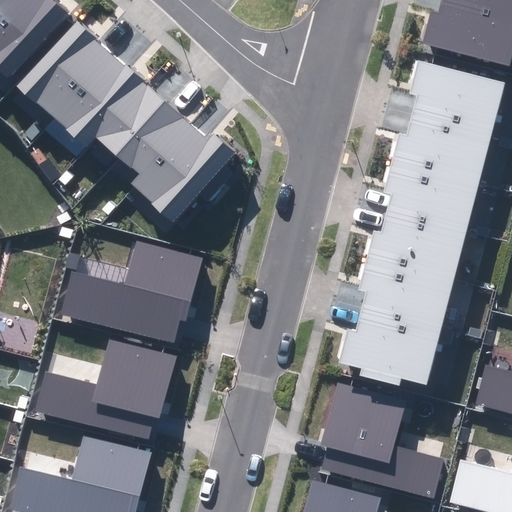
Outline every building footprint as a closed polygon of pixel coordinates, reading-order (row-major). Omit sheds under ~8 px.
[(0,0),(0,23),(20,0),(0,0)] [(20,0),(0,23),(0,53),(19,70),(75,7),(66,0),(20,0)] [(429,38),(511,59),(511,4),(494,0),(447,0),(445,8),(437,6),(429,38)] [(49,97),(63,110),(119,46),(110,38),(85,17),(28,81),(47,98),(49,97)] [(119,46),(63,110),(78,123),(77,124),(96,141),(104,131),(151,78),(153,76),(131,56),(119,46)] [(418,109),(496,130),(510,78),(424,56),(416,89),(423,90),(421,97),(418,109)] [(166,91),(151,78),(104,131),(126,150),(172,97),(166,91)] [(172,97),(126,150),(147,169),(194,116),(182,105),(172,97)] [(398,155),(484,179),(496,130),(418,109),(415,120),(413,129),(405,127),(398,155)] [(194,116),(147,169),(138,178),(180,215),(203,190),(211,197),(236,169),(228,163),(243,146),(221,127),(215,134),(204,125),(194,116)] [(393,207),(471,227),(484,179),(398,155),(390,186),(398,188),(395,198),(393,207)] [(381,224),(373,253),(458,276),(471,227),(393,207),(390,219),(388,226),(381,224)] [(77,271),(66,313),(178,341),(186,310),(170,306),(172,297),(188,301),(198,258),(140,243),(130,284),(77,271)] [(367,305),(445,325),(458,276),(373,253),(365,283),(372,285),(370,294),(367,305)] [(365,368),(405,378),(407,371),(431,377),(445,325),(367,305),(364,315),(362,323),(354,321),(346,356),(367,361),(365,368)] [(52,368),(42,408),(154,436),(175,352),(115,337),(104,381),(52,368)] [(511,364),(488,358),(478,399),(511,406),(511,364)] [(325,462),(437,492),(447,452),(397,439),(410,392),(343,374),(326,438),(331,440),(328,449),(325,462)] [(29,466),(20,503),(56,511),(129,511),(131,504),(121,502),(124,493),(139,497),(150,454),(92,439),(81,480),(29,466)] [(453,496),(511,510),(511,464),(465,453),(453,496)] [(378,511),(384,491),(317,473),(306,511),(378,511)]
